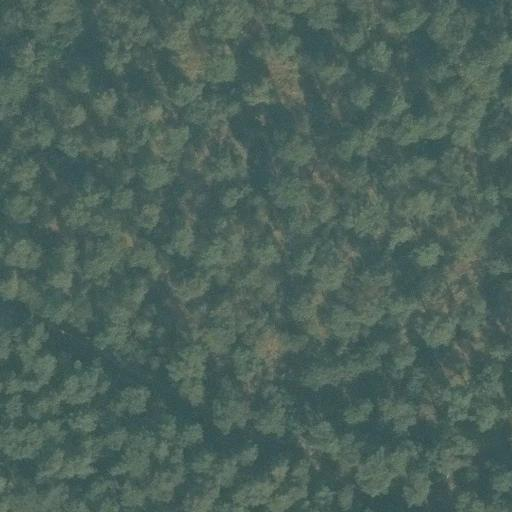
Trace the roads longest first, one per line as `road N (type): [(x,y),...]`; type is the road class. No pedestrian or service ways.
road 1 (track): [(0,323),(102,358),(350,485),(459,511)]
road 2 (track): [(0,138),(114,0)]
